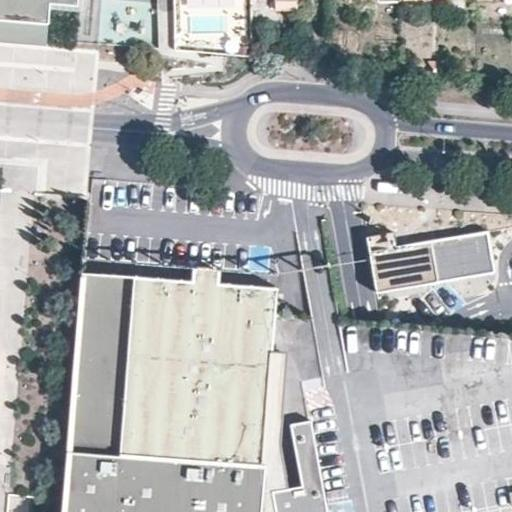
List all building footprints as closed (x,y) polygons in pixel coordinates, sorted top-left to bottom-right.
[(0,0),(0,19),(46,23),(47,23),(49,3),(76,5),(76,0),(0,0)] [(273,0),(274,10),(299,9),(298,0),(273,0)] [(0,40),(44,45),(46,23),(0,19),(0,40)] [(428,239),(393,245),(392,238),(365,242),(374,290),(493,270),(485,229),(428,239)] [(193,282),(83,273),(62,511),(365,511),(338,374),(346,373),(336,322),(325,321),(274,317),(277,289),(217,284),(218,272),(194,270),(193,282)] [(365,511),(511,511),(511,335),(444,330),(365,324),(336,322),(346,373),(338,374),(365,511)]
